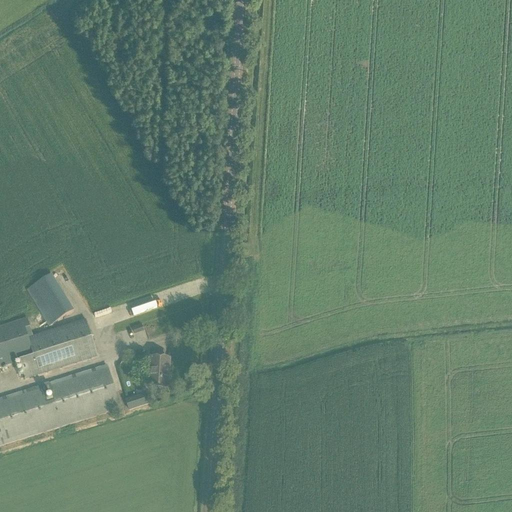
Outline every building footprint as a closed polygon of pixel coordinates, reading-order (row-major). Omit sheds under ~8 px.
[(26,292),(49,328),(73,313),(51,277),(26,292)] [(0,369),(19,363),(25,381),(97,358),(86,321),(32,338),(27,320),(0,327),(0,369)] [(135,335),(143,333),(141,325),(132,328),(135,335)] [(148,389),(157,390),(167,391),(169,362),(150,360),(148,389)] [(0,400),(0,447),(119,410),(106,367),(48,385),(49,388),(42,390),(41,387),(0,400)] [(149,406),(145,394),(125,401),(129,413),(149,406)]
